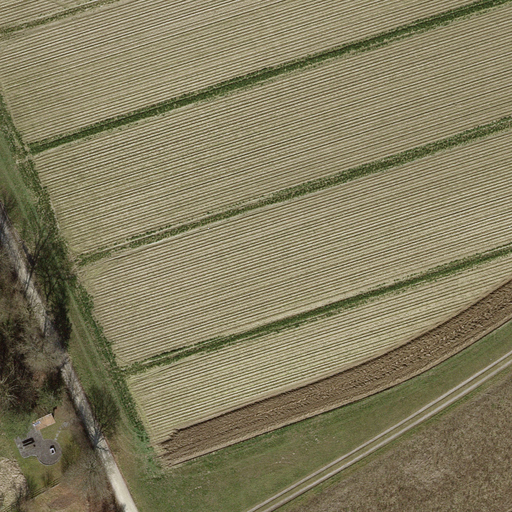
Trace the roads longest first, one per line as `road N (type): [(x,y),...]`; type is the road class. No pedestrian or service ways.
road 1 (track): [(127,511),(0,218)]
road 2 (track): [(260,511),(511,362)]
